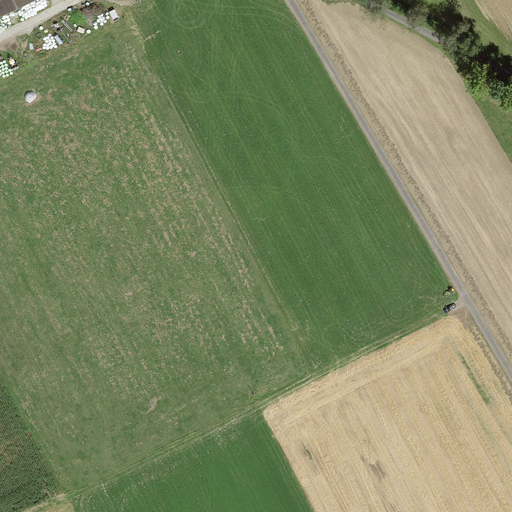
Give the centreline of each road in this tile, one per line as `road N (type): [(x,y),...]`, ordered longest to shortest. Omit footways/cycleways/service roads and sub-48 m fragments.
road 1 (track): [(31,511),(465,299)]
road 2 (unclassified): [(511,378),(288,0)]
road 3 (unclassified): [(511,65),(390,0)]
